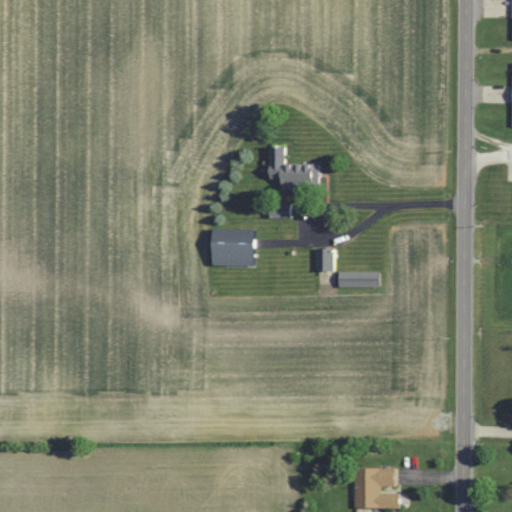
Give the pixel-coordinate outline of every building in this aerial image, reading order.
[(274,145),(274,179),(286,179),(285,190),(322,190),(322,164),(289,164),(289,146),(274,145)] [(258,229),(217,229),(217,266),(258,266),(258,229)] [(320,250),(320,271),(336,271),(336,250),(320,250)] [(383,287),(383,272),(342,272),(342,287),(383,287)] [(400,490),(400,468),(357,467),(357,507),(403,508),(403,490),(400,490)]
